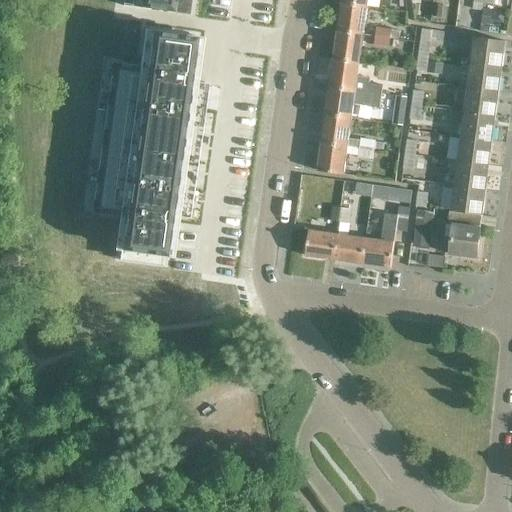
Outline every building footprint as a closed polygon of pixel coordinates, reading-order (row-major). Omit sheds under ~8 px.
[(122,0),(121,7),(188,16),(190,0),(122,0)] [(341,3),(337,30),(363,34),(367,6),(341,3)] [(434,4),(433,16),(441,17),(442,5),(434,4)] [(474,4),(473,12),(482,14),(484,5),(474,4)] [(482,14),(481,24),(490,26),(492,11),(483,9),(482,14)] [(388,39),(390,30),(375,28),(374,37),(388,39)] [(422,29),(420,42),(430,44),(430,40),(461,44),(462,35),(422,29)] [(363,34),(337,30),(333,57),(359,61),(363,34)] [(91,213),(117,217),(123,218),(118,252),(165,258),(171,216),(177,217),(188,218),(206,86),(196,84),(189,83),(196,37),(149,31),(144,69),(138,68),(112,64),(91,213)] [(387,48),(388,39),(374,37),(372,46),(387,48)] [(471,64),(501,68),(505,42),(474,38),(471,64)] [(420,42),(418,57),(428,58),(430,44),(420,42)] [(359,61),(333,57),(329,88),(381,95),(382,87),(368,85),(369,81),(356,79),(359,61)] [(428,58),(418,57),(416,71),(426,72),(428,58)] [(429,61),(427,73),(441,75),(443,63),(429,61)] [(471,64),(468,88),(498,92),(501,68),(471,64)] [(329,88),(325,115),(351,119),(353,105),(379,108),(381,95),(329,88)] [(498,92),(468,88),(464,113),(495,117),(498,92)] [(414,91),(412,105),(421,107),(423,92),(414,91)] [(396,98),(392,125),(402,126),(406,99),(396,98)] [(421,107),(412,105),(410,120),(419,121),(421,107)] [(492,141),(495,117),(464,113),(451,111),(448,136),(461,137),(492,141)] [(348,140),(349,130),(351,119),(325,115),(321,143),(373,150),(374,144),(374,143),(374,142),(360,140),(359,142),(348,140)] [(492,141),(461,137),(458,162),(488,166),(492,141)] [(407,140),(405,155),(415,156),(417,142),(407,140)] [(373,150),(321,143),(317,172),(343,176),(346,155),(357,157),(357,158),(372,160),(373,150)] [(373,150),(382,152),(383,144),(374,143),(374,144),(373,150)] [(415,156),(405,155),(403,169),(413,170),(415,156)] [(416,157),(414,170),(424,171),(426,159),(416,157)] [(458,162),(455,186),(485,190),(488,166),(458,162)] [(375,186),(373,200),(385,201),(386,188),(375,186)] [(485,190),(455,186),(452,211),(480,215),(482,215),(485,190)] [(418,193),(416,206),(416,207),(425,208),(427,194),(418,193)] [(364,239),(361,265),(389,269),(395,230),(405,232),(409,208),(398,206),(397,217),(384,215),(380,242),(364,239)] [(332,207),(330,221),(339,223),(340,209),(332,207)] [(347,237),(349,224),(348,224),(350,210),(340,209),(339,223),(337,235),(333,261),(361,265),(364,239),(347,237)] [(417,211),(412,247),(429,249),(434,213),(417,211)] [(479,229),(480,215),(452,211),(451,211),(449,211),(449,212),(447,225),(453,226),(449,255),(476,259),(480,230),(479,229)] [(333,261),(337,235),(308,231),(305,257),(333,261)]
